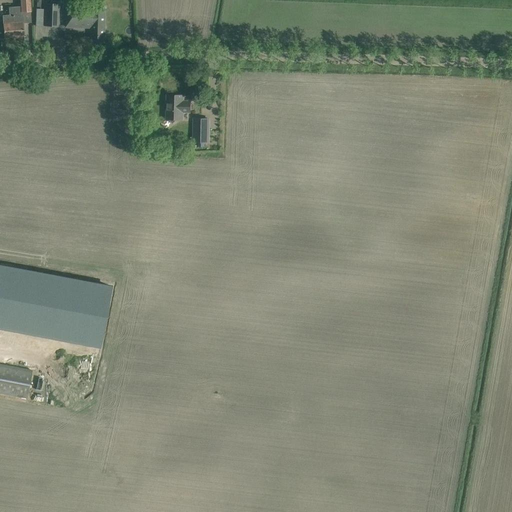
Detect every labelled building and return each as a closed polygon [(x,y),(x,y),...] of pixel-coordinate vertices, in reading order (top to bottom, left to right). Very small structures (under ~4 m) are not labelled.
[(4,38),(24,36),(22,12),(30,11),(29,0),(20,0),(21,6),(13,7),(9,7),(9,15),(3,15),(3,24),(4,38)] [(45,4),(44,25),(58,26),(59,4),(45,4)] [(104,42),(104,32),(105,7),(95,6),(94,8),(67,7),(67,27),(93,26),(93,42),(104,42)] [(176,120),(176,119),(183,119),(183,112),(190,112),(190,101),(183,101),(183,95),(167,95),(166,118),(169,118),(169,119),(173,123),(176,120)] [(199,146),(204,146),(204,141),(208,141),(209,118),(194,118),(193,141),(199,141),(199,146)] [(0,266),(0,327),(97,346),(108,287),(0,266)] [(0,392),(27,398),(32,371),(0,364),(0,392)]
